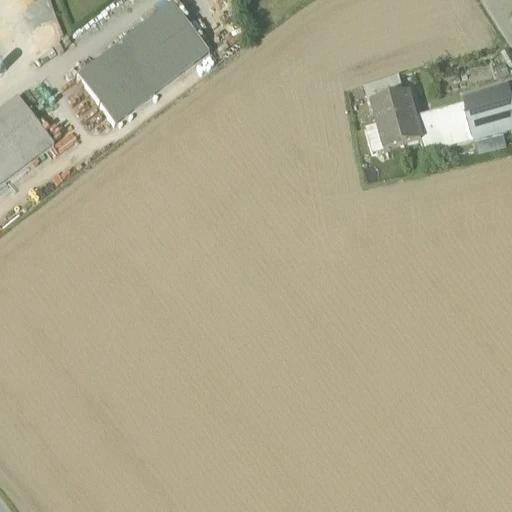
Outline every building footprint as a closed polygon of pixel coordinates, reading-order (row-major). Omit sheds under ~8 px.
[(76,83),(113,131),(209,58),(172,9),(76,83)] [(364,91),(368,108),(370,107),(370,108),(397,100),(396,97),(402,95),(398,81),(364,91)] [(511,105),(508,91),(469,102),(463,108),(463,109),(473,144),(473,145),(511,134),(511,105)] [(370,108),(376,130),(365,133),(371,158),(383,155),(420,145),(423,158),(473,144),(463,109),(414,122),(408,97),(403,99),(397,100),(370,108)] [(0,116),(0,190),(51,152),(15,105),(0,116)] [(474,148),(477,161),(507,154),(503,140),(474,148)]
